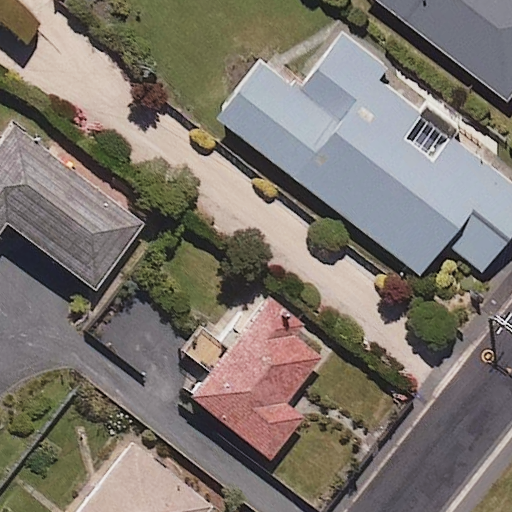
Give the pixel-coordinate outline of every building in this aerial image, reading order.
[(511,0),(388,0),(509,92),(511,88),(511,0)] [(262,44),(210,111),(421,277),(452,239),(481,262),(511,222),(511,178),(376,72),(384,62),(345,31),(307,79),(262,44)] [(8,123),(0,133),(0,222),(2,220),(90,287),(139,224),(8,123)] [(299,319),(265,294),(191,396),(269,453),(298,413),(283,402),(318,354),(289,333),(299,319)] [(205,511),(214,501),(128,435),(68,511),(205,511)]
